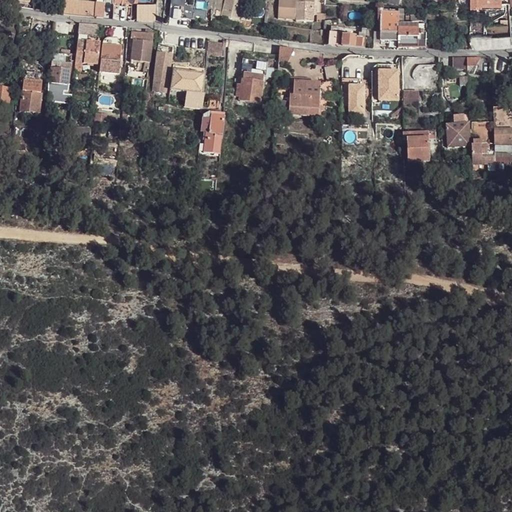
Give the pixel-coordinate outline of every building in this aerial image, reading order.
[(63,0),(64,15),(103,20),(105,6),(97,5),(68,2),(68,0),(63,0)] [(246,0),(214,0),(214,9),(214,13),(221,15),(221,16),(238,20),(242,3),(242,0),(244,0),(247,0),(246,0)] [(326,8),(326,0),(316,0),(316,5),(314,5),(314,0),(279,0),(278,18),(296,19),(296,20),(314,21),(314,14),(317,14),(317,13),(317,8),(326,8)] [(155,22),(155,6),(135,6),(135,22),(155,22)] [(113,10),(113,21),(131,22),(132,9),(113,7),(113,9),(113,10)] [(382,20),(382,32),(399,32),(399,25),(399,20),(397,20),(382,20)] [(100,27),(79,25),(78,36),(99,38),(100,27)] [(404,38),(419,38),(419,26),(404,25),(399,25),(399,32),(399,38),(404,39),(404,38)] [(22,27),(21,35),(23,35),(32,35),(32,27),(22,27)] [(128,30),(112,28),(111,40),(122,41),(126,41),(128,30)] [(363,49),(366,49),(367,37),(374,38),(374,29),(368,29),(368,30),(363,30),(362,34),(360,33),(360,38),(358,38),(344,36),(345,34),(332,33),(330,46),(339,47),(343,48),(363,49)] [(133,61),(152,64),(155,31),(147,31),(147,35),(132,34),(131,42),(134,43),(133,61)] [(399,32),(382,32),(381,42),(398,42),(398,38),(399,38),(399,32)] [(324,46),(330,46),(332,33),(324,33),(323,45),(323,46),(324,46)] [(83,63),(98,65),(100,45),(98,45),(99,38),(78,36),(76,69),(82,70),(83,63)] [(511,36),(482,37),(482,51),(492,51),(511,49),(511,36)] [(470,48),(470,51),(482,51),(482,37),(470,37),(470,48)] [(419,38),(404,38),(404,39),(399,38),(398,38),(398,42),(398,48),(419,48),(419,38)] [(209,56),(223,57),(224,42),(210,40),(209,56)] [(122,48),(103,46),(101,73),(120,75),(121,67),(122,67),(123,64),(121,63),(121,60),(122,48)] [(288,64),(296,49),(281,47),(280,57),(280,60),(288,64)] [(54,84),(69,86),(72,55),(54,54),(52,79),(54,79),(54,84)] [(172,58),(158,55),(155,92),(167,94),(168,83),(167,83),(168,73),(170,73),(172,58)] [(467,58),(453,59),(454,72),(468,72),(467,58)] [(468,58),(468,67),(479,66),(480,58),(468,58)] [(176,61),(175,67),(205,71),(206,65),(176,61)] [(269,65),(244,61),(242,74),(244,74),(264,77),(267,78),(269,65)] [(336,65),(325,68),(329,82),(336,80),(336,82),(340,81),(336,65)] [(377,71),(377,73),(384,73),(384,102),(404,101),(403,66),(382,67),(381,67),(378,69),(377,71)] [(171,91),(201,95),(205,71),(175,67),(171,91)] [(43,73),(27,72),(25,82),(23,81),(22,91),(23,91),(21,112),(38,114),(43,73)] [(264,77),(244,74),(243,84),(239,84),(237,97),(241,98),(240,101),(260,104),(264,77)] [(469,86),(469,77),(460,78),(461,86),(469,86)] [(363,80),(343,80),(343,87),(350,88),(349,115),(364,116),(365,88),(362,88),(363,80)] [(291,114),(311,115),(311,107),(321,107),(322,88),(308,87),(308,83),(295,82),(294,96),(291,96),(291,114)] [(0,109),(9,110),(11,90),(0,88),(0,109)] [(422,90),(407,91),(407,105),(423,104),(422,90)] [(168,106),(163,105),(163,113),(177,114),(177,109),(168,108),(168,106)] [(311,107),(311,115),(320,116),(321,107),(311,107)] [(495,109),(495,122),(505,122),(505,109),(495,109)] [(209,134),(211,116),(224,117),(224,115),(209,113),(203,115),(202,118),(201,133),(206,133),(209,134)] [(209,134),(206,133),(204,151),(222,153),(223,136),(224,117),(211,116),(209,134)] [(471,134),(471,126),(466,126),(456,126),(448,127),(449,135),(466,134),(471,134)] [(91,129),(71,128),(70,137),(91,137),(91,129)] [(408,129),(410,161),(430,160),(429,139),(437,139),(437,133),(417,134),(416,129),(408,129)] [(511,129),(495,130),(496,141),(511,140),(511,129)] [(466,134),(449,135),(449,149),(467,148),(466,134)] [(511,148),(511,140),(496,141),(496,145),(496,150),(511,148)] [(491,157),(491,153),(488,153),(488,146),(487,146),(481,147),(483,157),(491,157)] [(481,147),(474,147),(476,165),(489,165),(491,165),(491,157),(483,157),(481,147)] [(511,156),(511,148),(496,150),(496,153),(496,158),(511,156)] [(497,171),(497,176),(509,176),(511,164),(511,163),(511,156),(496,158),(496,165),(497,171)]
